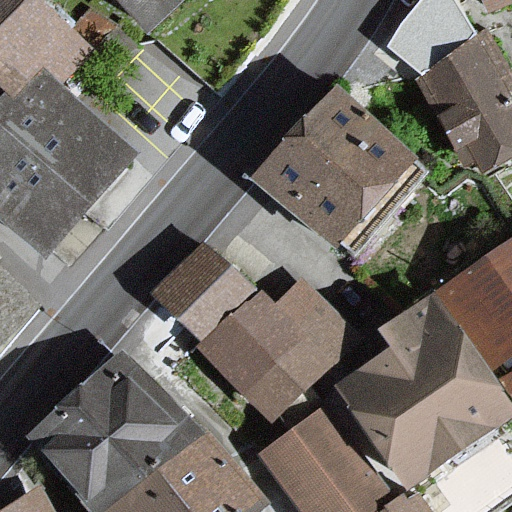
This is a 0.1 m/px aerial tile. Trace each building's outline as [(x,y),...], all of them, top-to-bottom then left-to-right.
[(111,61),(46,0),(0,0),(0,81),(21,103),(30,112),(60,84),(76,97),(111,61)] [(129,0),(153,25),(180,0),(129,0)] [(454,0),(431,0),(395,48),(428,78),(423,83),(471,164),(478,160),(485,172),(511,155),(511,90),(482,40),(479,42),(454,0)] [(511,0),(489,0),(497,11),(511,6),(511,0)] [(21,103),(0,128),(0,217),(66,272),(155,163),(76,97),(60,84),(30,112),(21,103)] [(355,96),(271,183),(357,265),(438,168),(355,96)] [(215,251),(167,302),(210,350),(210,357),(292,437),(380,350),(308,289),(289,311),(215,251)] [(511,255),(446,301),(511,386),(511,255)] [(0,359),(45,306),(0,257),(0,359)] [(511,445),(511,386),(446,301),(397,342),(412,360),(351,397),(434,501),(511,445)] [(132,364),(43,448),(87,511),(283,511),(285,511),(132,364)] [(267,464),(302,511),(405,511),(413,507),(332,415),(267,464)] [(53,511),(39,488),(9,511),(53,511)] [(405,511),(430,511),(421,501),(413,507),(405,511)]
